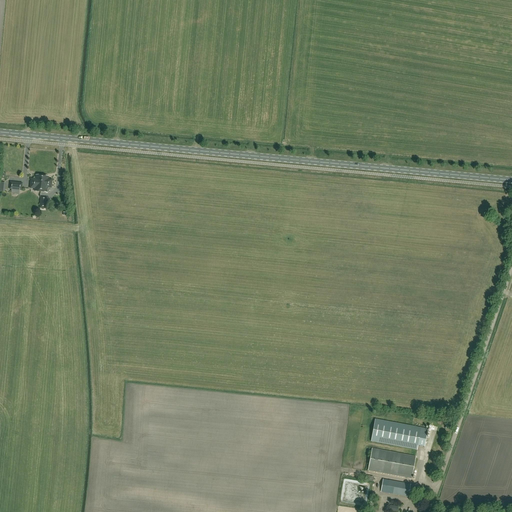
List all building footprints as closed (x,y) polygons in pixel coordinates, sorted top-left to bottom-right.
[(40,192),(40,185),(42,185),(43,177),(36,176),(36,180),(31,179),(30,189),(35,190),(35,191),(40,192)] [(48,177),(43,177),(42,185),(40,185),(40,192),(47,193),(47,187),(51,188),(52,180),(48,180),(48,177)] [(417,450),(418,446),(424,447),(428,430),(375,420),(371,441),(417,450)] [(406,479),(407,479),(407,478),(411,479),(416,457),(372,449),(368,471),(406,478),(406,479)] [(408,497),(410,485),(383,480),(381,492),(408,497)] [(364,501),(365,486),(348,484),(347,500),(364,501)]
